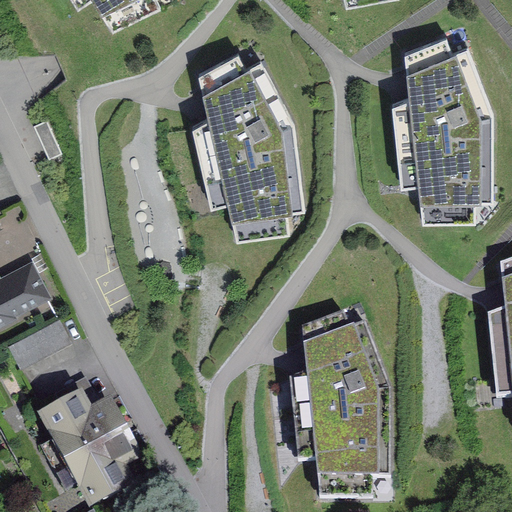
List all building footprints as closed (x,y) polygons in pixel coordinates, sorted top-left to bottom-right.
[(98,0),(104,9),(121,0),(98,0)] [(454,49),(406,68),(423,197),(479,196),(481,115),(454,49)] [(250,62),(204,86),(233,214),(292,209),(283,126),(250,62)] [(0,325),(53,300),(32,258),(0,273),(0,216),(1,216),(0,213),(0,325)] [(11,341),(24,366),(73,340),(60,315),(11,341)] [(353,328),(305,344),(318,475),(380,474),(377,390),(353,328)] [(89,397),(47,420),(95,511),(98,511),(142,489),(132,470),(148,462),(117,405),(99,414),(89,397)]
